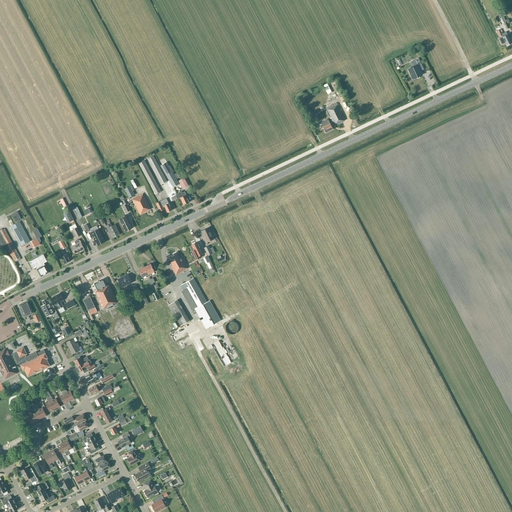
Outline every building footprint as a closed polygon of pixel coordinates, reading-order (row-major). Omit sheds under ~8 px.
[(502,36),(503,37),(502,37),(507,46),(511,43),(507,35),(506,32),(503,34),(500,30),(496,32),(499,37),(502,36)] [(422,75),(418,66),(408,70),(412,79),(422,75)] [(335,126),(342,122),(345,120),(337,104),(327,109),(333,122),(330,124),(328,120),(321,123),(326,133),(333,130),(331,126),(334,124),(335,126)] [(161,185),(167,182),(153,156),(148,159),(161,185)] [(156,194),(161,192),(144,161),(139,164),(156,194)] [(166,162),(160,165),(173,188),(179,184),(166,162)] [(189,186),(184,178),(179,181),(183,189),(189,186)] [(135,195),(130,186),(124,189),(129,198),(135,195)] [(183,205),(189,202),(188,199),(186,195),(185,192),(182,193),(181,192),(176,194),(179,199),(180,198),(183,205)] [(140,215),(151,209),(143,194),(132,199),(140,215)] [(166,199),(156,203),(160,212),(164,210),(163,207),(165,207),(167,212),(172,210),(166,199)] [(131,229),(128,221),(127,221),(125,216),(118,220),(121,225),(122,224),(126,231),(131,229)] [(19,222),(11,226),(21,246),(30,241),(19,222)] [(81,235),(75,224),(69,227),(71,231),(73,230),(77,238),(81,235)] [(111,234),(113,238),(120,234),(115,225),(112,226),(111,224),(106,226),(110,234),(111,234)] [(214,239),(208,228),(202,231),(207,242),(214,239)] [(15,261),(15,262),(21,259),(4,229),(0,230),(0,247),(0,248),(5,246),(14,261),(15,261)] [(98,245),(105,242),(98,229),(91,233),(95,242),(96,242),(98,245)] [(41,245),(37,238),(30,242),(34,249),(41,245)] [(75,241),(76,244),(71,247),(75,254),(84,249),(81,242),(80,242),(79,239),(75,241)] [(203,255),(197,243),(192,245),(194,250),(191,252),(195,261),(201,258),(200,256),(203,255)] [(208,246),(204,248),(208,256),(212,254),(215,252),(212,247),(210,248),(208,246)] [(65,264),(70,261),(69,258),(67,254),(66,254),(65,251),(62,252),(64,255),(61,257),(65,264)] [(188,268),(178,252),(166,258),(176,275),(188,268)] [(43,254),(29,262),(33,269),(36,267),(37,269),(41,277),(49,272),(45,265),(44,263),(47,262),(43,254)] [(151,264),(145,267),(149,276),(151,275),(151,273),(154,272),(151,264)] [(147,277),(149,276),(145,267),(139,269),(143,277),(146,276),(147,277)] [(121,288),(126,285),(127,287),(129,286),(128,284),(132,283),(128,274),(118,279),(121,288)] [(206,329),(221,320),(210,301),(207,303),(193,278),(181,286),(183,290),(182,291),(193,311),(195,309),(206,329)] [(107,287),(104,279),(94,283),(98,290),(95,292),(103,310),(114,305),(113,304),(117,302),(109,285),(107,287)] [(63,300),(60,294),(51,298),(54,305),(56,304),(59,309),(63,307),(60,302),(63,300)] [(90,296),(83,300),(88,311),(95,307),(90,296)] [(47,301),(46,299),(42,301),(44,305),(41,306),(47,317),(56,312),(53,306),(52,306),(48,300),(47,301)] [(73,300),(65,303),(68,309),(76,305),(73,300)] [(190,321),(178,300),(168,306),(180,327),(190,321)] [(23,317),(33,313),(28,301),(20,305),(22,310),(20,311),(23,317)] [(226,327),(226,328),(226,329),(226,330),(226,331),(227,332),(228,333),(229,334),(230,334),(231,335),(232,335),(233,335),(234,334),(235,334),(236,333),(237,332),(238,331),(238,330),(238,329),(239,328),(238,327),(238,326),(238,325),(237,324),(236,323),(235,323),(234,322),(233,322),(232,322),(231,322),(230,322),(229,323),(228,324),(227,325),(226,326),(226,327)] [(67,328),(62,330),(65,336),(70,333),(67,328)] [(88,335),(85,328),(74,333),(76,337),(82,334),(84,337),(88,335)] [(76,337),(66,342),(73,354),(79,351),(80,353),(83,351),(81,347),(80,347),(78,343),(76,344),(75,342),(77,341),(76,337)] [(23,347),(17,350),(16,351),(17,352),(14,353),(15,355),(14,356),(18,364),(20,363),(21,366),(23,368),(24,370),(25,369),(28,376),(49,366),(46,359),(47,358),(43,351),(36,354),(36,353),(26,357),(25,355),(26,354),(23,347)] [(0,366),(6,379),(17,373),(8,355),(9,355),(8,351),(6,351),(5,349),(0,351),(0,366)] [(74,361),(77,366),(83,363),(84,363),(86,362),(89,360),(87,357),(84,358),(82,360),(80,357),(74,361)] [(86,369),(84,363),(83,363),(77,366),(80,372),(86,369)] [(90,374),(83,378),(86,384),(89,382),(90,384),(94,382),(99,380),(96,374),(94,375),(94,373),(90,375),(90,374)] [(114,378),(112,374),(100,380),(102,384),(114,378)] [(96,386),(89,389),(92,395),(99,391),(97,388),(101,387),(99,384),(96,386)] [(63,390),(69,401),(75,399),(70,391),(67,392),(65,389),(63,390)] [(69,401),(63,390),(61,391),(63,395),(60,396),(64,404),(69,401)] [(49,397),(55,409),(60,406),(56,398),(53,400),(51,396),(49,397)] [(99,398),(95,400),(98,406),(103,404),(102,403),(106,402),(103,396),(100,398),(99,398)] [(55,409),(49,397),(47,398),(49,402),(46,404),(50,412),(55,409)] [(35,407),(37,410),(42,418),(47,416),(42,408),(39,409),(37,406),(35,407)] [(101,411),(104,417),(109,415),(107,412),(110,409),(109,407),(106,409),(101,411)] [(36,421),(42,418),(37,410),(34,412),(32,408),(30,409),(36,421)] [(36,421),(30,409),(28,411),(30,414),(27,416),(31,424),(36,421)] [(83,414),(75,418),(78,424),(86,420),(83,414)] [(111,418),(109,415),(104,417),(107,424),(112,421),(117,418),(116,416),(114,417),(111,418)] [(80,431),(88,427),(85,421),(77,425),(80,431)] [(119,424),(110,429),(113,435),(118,433),(116,429),(120,427),(119,424)] [(87,442),(89,445),(97,441),(94,435),(93,436),(91,433),(82,438),(85,443),(87,442)] [(124,439),(118,442),(121,448),(131,443),(129,439),(131,438),(128,433),(122,436),(124,439)] [(63,443),(69,455),(71,454),(69,450),(72,448),(68,440),(63,443)] [(97,441),(89,445),(90,448),(88,449),(91,454),(100,450),(98,447),(100,446),(97,441)] [(69,455),(63,443),(57,446),(62,454),(65,452),(67,456),(69,455)] [(49,453),(54,462),(57,460),(58,461),(57,462),(58,465),(61,463),(59,459),(54,450),(49,453)] [(130,457),(127,459),(131,465),(140,460),(139,460),(142,458),(140,455),(137,456),(136,454),(133,450),(128,453),(130,457)] [(54,462),(49,453),(44,456),(48,464),(51,469),(53,467),(52,464),(51,465),(50,464),(54,462)] [(98,466),(106,461),(103,456),(95,460),(98,466)] [(39,461),(34,464),(39,475),(45,471),(45,472),(48,471),(45,466),(43,467),(39,461)] [(104,471),(111,468),(108,462),(100,466),(102,471),(97,474),(99,477),(105,473),(104,471)] [(151,469),(148,463),(139,467),(141,471),(140,472),(135,475),(139,482),(150,476),(147,471),(151,469)] [(30,478),(32,483),(38,480),(31,468),(29,470),(27,467),(21,471),(26,480),(30,478)] [(81,475),(85,482),(91,478),(86,468),(83,469),(85,472),(81,475)] [(65,491),(72,488),(68,480),(71,478),(68,472),(62,475),(65,480),(61,482),(65,491)] [(85,482),(81,475),(77,477),(75,474),(73,475),(78,485),(85,482)] [(147,490),(144,491),(148,498),(158,492),(155,486),(154,486),(151,480),(144,484),(147,490)] [(36,492),(39,497),(47,492),(45,489),(49,488),(45,482),(39,485),(41,489),(36,492)] [(124,496),(121,489),(114,492),(114,491),(108,494),(112,504),(116,502),(115,500),(124,496)] [(48,495),(47,493),(47,492),(39,497),(41,502),(42,501),(43,502),(45,501),(45,500),(47,499),(49,503),(55,499),(53,495),(53,496),(52,494),(48,495)] [(6,504),(8,507),(16,503),(13,498),(12,498),(10,495),(1,500),(4,505),(6,504)] [(155,511),(156,511),(166,507),(162,500),(164,499),(162,495),(152,500),(154,504),(152,505),(155,511)] [(104,506),(100,498),(94,501),(99,510),(103,508),(104,511),(105,511),(111,509),(108,504),(104,506)] [(19,508),(16,503),(8,507),(9,510),(7,511),(14,511),(19,508)]
